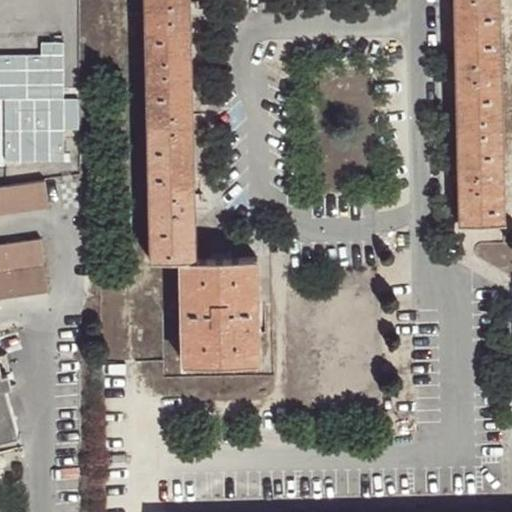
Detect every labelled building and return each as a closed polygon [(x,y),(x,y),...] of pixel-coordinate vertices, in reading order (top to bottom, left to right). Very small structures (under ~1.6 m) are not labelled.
[(147,0),(149,63),(191,62),(189,0),(147,0)] [(456,0),(457,30),(499,29),(498,0),(456,0)] [(499,29),(457,30),(459,126),(501,125),(499,29)] [(78,132),(78,101),(64,101),(63,44),(42,44),(42,57),(0,56),(0,100),(5,100),(5,163),(64,163),(64,132),(78,132)] [(192,160),(191,62),(149,63),(150,161),(192,160)] [(459,126),(461,221),(504,220),(501,125),(459,126)] [(194,257),(192,160),(150,161),(152,258),(194,257)] [(0,214),(50,208),(46,181),(0,187),(0,214)] [(42,239),(0,244),(0,297),(48,291),(42,239)] [(259,256),(194,257),(180,257),(181,362),(261,361),(259,256)] [(0,373),(2,373),(0,364),(0,438),(19,433),(6,388),(0,388),(0,373)] [(8,371),(2,373),(0,373),(0,388),(6,388),(12,386),(8,371)]
